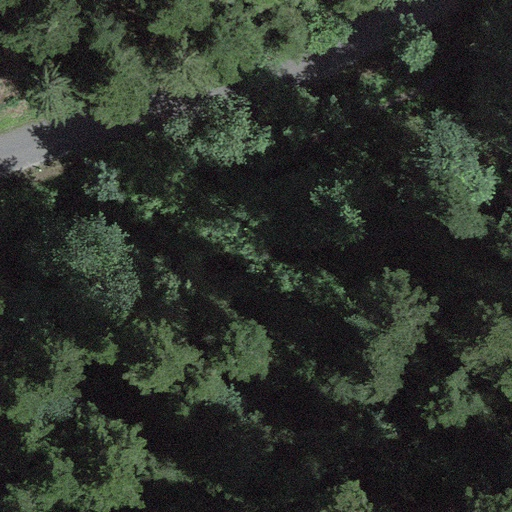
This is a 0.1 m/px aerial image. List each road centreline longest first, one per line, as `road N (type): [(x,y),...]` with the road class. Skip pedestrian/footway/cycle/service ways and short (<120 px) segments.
road 1 (track): [(0,353),(96,291),(511,193)]
road 2 (unclassified): [(430,0),(322,60),(0,166)]
